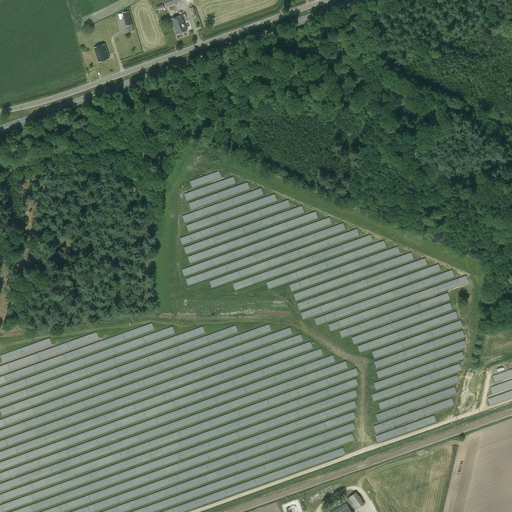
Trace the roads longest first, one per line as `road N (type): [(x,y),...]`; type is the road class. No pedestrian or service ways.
road 1 (secondary): [(15,124),(358,0)]
road 2 (unclassified): [(0,111),(332,0)]
